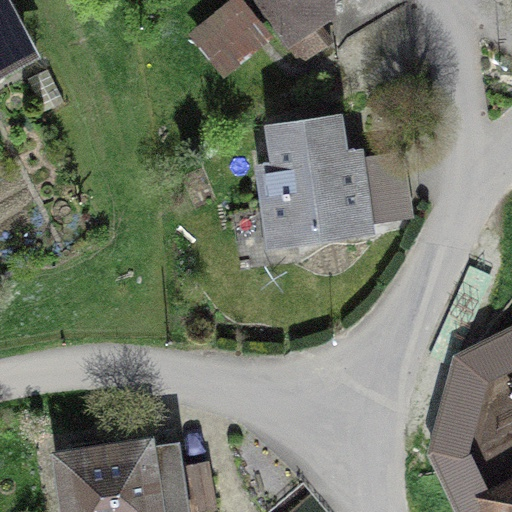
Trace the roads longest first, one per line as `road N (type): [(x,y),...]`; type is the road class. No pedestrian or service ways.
road 1 (residential): [(0,381),(113,366),(157,369),(347,413)]
road 2 (residential): [(476,178),(347,413)]
road 3 (residential): [(447,0),(469,96),(476,178)]
